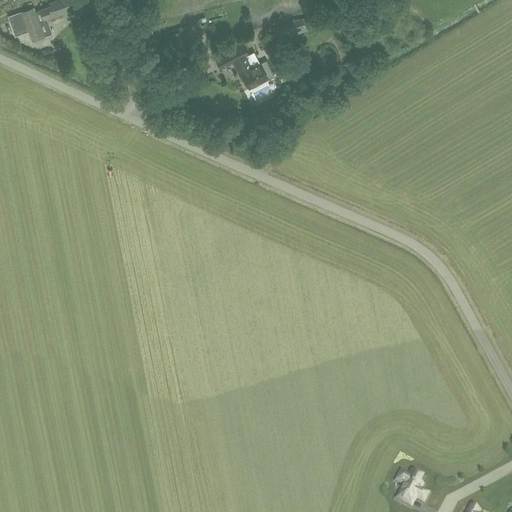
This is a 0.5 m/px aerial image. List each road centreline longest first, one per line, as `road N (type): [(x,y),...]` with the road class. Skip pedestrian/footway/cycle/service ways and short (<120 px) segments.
road 1 (unclassified): [(511,393),(449,280),(421,249),(154,128)]
road 2 (unclassified): [(119,113),(0,58)]
